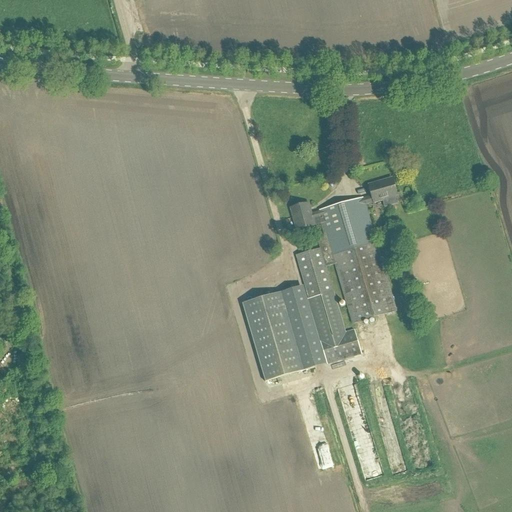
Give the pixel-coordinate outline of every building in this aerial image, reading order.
[(365,199),(367,206),(398,196),(393,179),(369,187),(372,197),(365,199)] [(320,250),(296,257),(308,300),(307,301),(318,342),(319,342),(325,366),(362,355),(355,331),(345,334),(326,268),(335,266),(352,326),(385,317),(398,313),(397,312),(395,304),(367,206),(365,199),(363,199),(320,212),(319,212),(328,242),(319,245),(320,250)] [(374,211),(398,205),(396,199),(372,205),(374,211)] [(317,241),(319,245),(328,242),(319,212),(312,214),(309,204),(292,209),(299,232),(320,225),(324,239),(317,241)] [(241,305),(263,383),(303,372),(280,294),(241,305)] [(336,389),(339,400),(357,395),(354,384),(336,389)] [(375,416),(385,415),(383,398),(374,399),(375,416)] [(399,412),(401,424),(404,423),(405,431),(413,430),(410,410),(399,412)] [(322,447),(313,451),(317,461),(326,457),(322,447)] [(11,485),(17,481),(11,472),(5,476),(11,485)]
